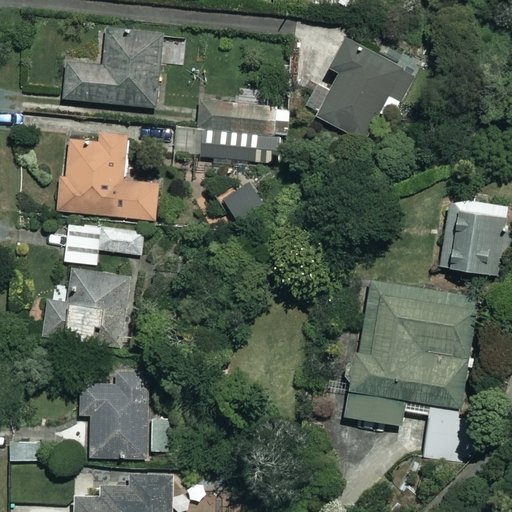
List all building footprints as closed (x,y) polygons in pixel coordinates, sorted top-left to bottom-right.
[(163,36),(109,31),(106,68),(69,65),(66,102),(156,111),(163,36)] [(401,70),(347,44),(312,115),(366,141),(401,70)] [(196,127),(182,126),(179,162),(273,170),(279,106),(199,99),(196,127)] [(132,140),(103,137),(102,146),(72,143),(69,179),(63,179),(60,213),(158,222),(161,184),(128,181),(132,140)] [(266,214),(257,187),(227,197),(236,224),(266,214)] [(511,223),(511,210),(452,202),(442,272),(504,281),(511,223)] [(72,265),(94,269),(98,249),(145,258),(149,235),(72,221),(64,263),(72,265)] [(94,269),(72,265),(67,289),(56,286),(46,341),(121,355),(135,277),(94,269)] [(480,301),(372,286),(361,368),(354,367),(347,422),(402,430),(404,413),(431,416),(426,457),(458,462),(480,301)] [(149,372),(122,373),(122,389),(83,390),(83,419),(92,419),(93,460),(171,458),(170,418),(151,418),(149,372)] [(40,442),(13,443),(13,463),(41,462),(40,442)] [(169,511),(170,475),(105,473),(104,505),(71,504),(70,511),(169,511)] [(222,511),(222,488),(197,489),(197,511),(222,511)]
